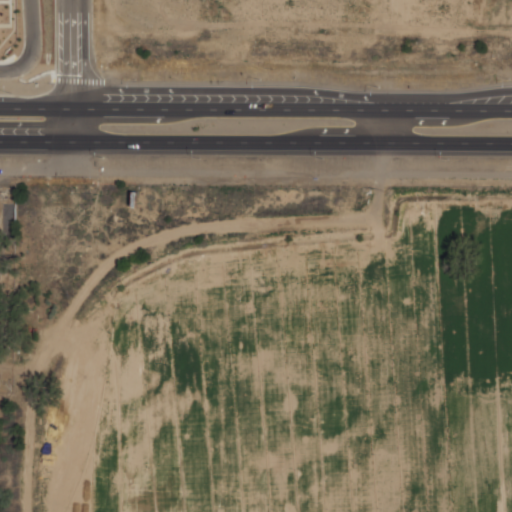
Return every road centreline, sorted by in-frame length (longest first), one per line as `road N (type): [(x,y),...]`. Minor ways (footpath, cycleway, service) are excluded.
road 1 (primary): [(0,138),(511,141)]
road 2 (primary): [(511,108),(0,105)]
road 3 (residential): [(77,0),(77,139)]
